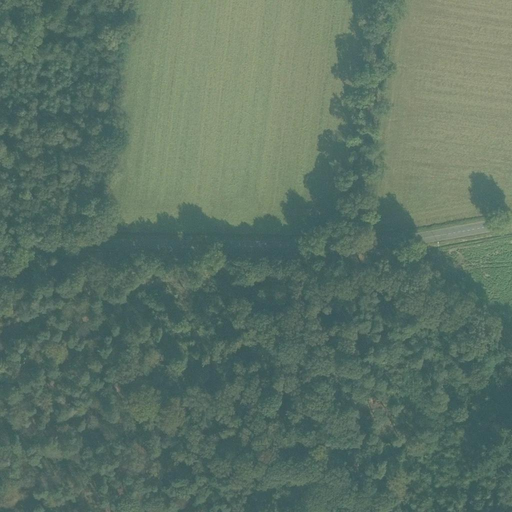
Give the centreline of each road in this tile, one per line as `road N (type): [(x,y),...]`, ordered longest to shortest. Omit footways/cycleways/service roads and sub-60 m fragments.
road 1 (tertiary): [(379,245),(0,243)]
road 2 (unclassified): [(511,349),(379,245)]
road 3 (tertiary): [(511,222),(379,245)]
